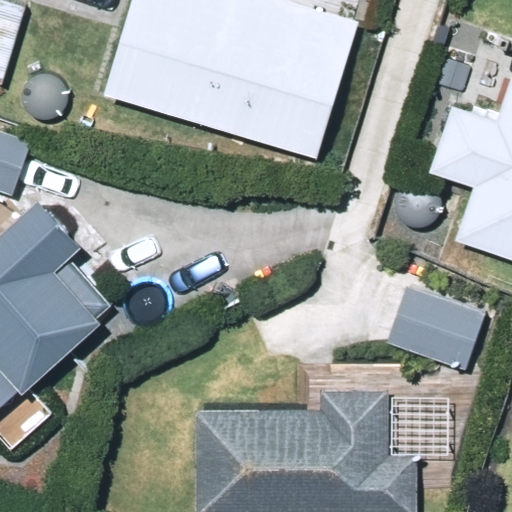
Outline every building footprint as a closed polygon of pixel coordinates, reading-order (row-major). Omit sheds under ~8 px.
[(136,0),(106,106),(330,171),(379,0),(136,0)] [(481,197),(463,251),(511,267),(511,108),(509,119),(462,103),(436,182),(481,197)] [(0,130),(0,196),(19,202),(35,140),(0,130)] [(0,430),(109,336),(72,294),(94,274),(43,216),(0,253),(0,430)] [(496,315),(411,283),(387,347),(472,379),(496,315)] [(447,471),(448,402),(322,400),(322,418),(206,417),(204,511),(427,511),(428,471),(447,471)]
